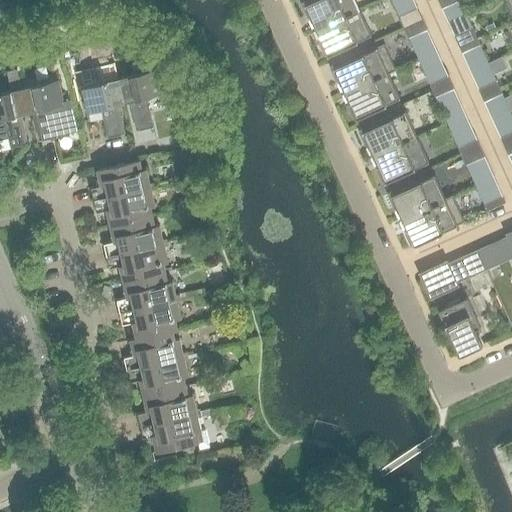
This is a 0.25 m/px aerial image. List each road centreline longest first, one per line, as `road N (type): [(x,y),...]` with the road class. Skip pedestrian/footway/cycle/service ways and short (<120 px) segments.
road 1 (residential): [(266,0),(446,395)]
road 2 (residential): [(110,444),(59,198)]
road 3 (residential): [(74,463),(0,286)]
road 4 (residential): [(59,198),(61,169),(155,148)]
